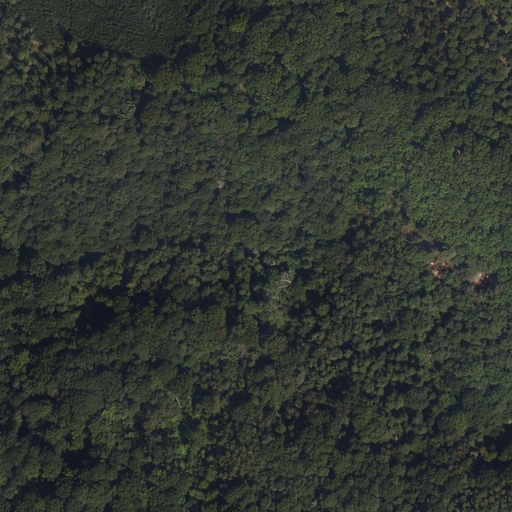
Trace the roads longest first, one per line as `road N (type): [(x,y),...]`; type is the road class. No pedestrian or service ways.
road 1 (track): [(257,309),(255,334),(91,418),(179,511)]
road 2 (track): [(290,511),(206,491),(168,500)]
road 3 (track): [(91,418),(86,422),(0,340)]
